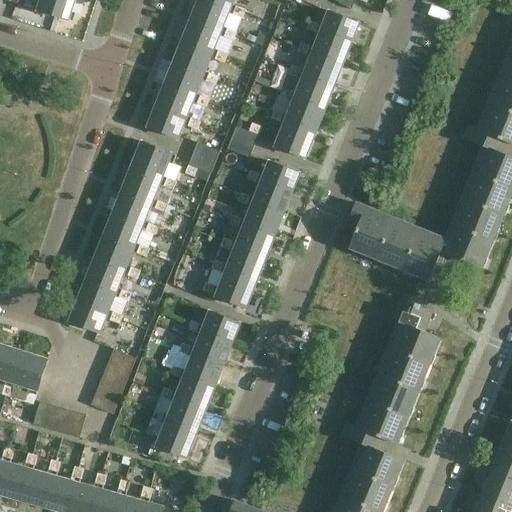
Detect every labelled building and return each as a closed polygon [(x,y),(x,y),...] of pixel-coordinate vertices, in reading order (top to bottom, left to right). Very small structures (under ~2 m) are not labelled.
[(74,0),(40,0),(40,2),(34,0),(25,0),(24,6),(68,20),(74,0)] [(220,0),(198,0),(193,15),(222,26),(236,32),(241,18),(242,18),(245,10),(231,4),(220,0)] [(335,0),(351,9),(355,0),(335,0)] [(452,13),(432,5),(428,14),(448,23),(452,13)] [(306,29),(320,34),(349,46),(358,23),(329,11),(323,25),(309,20),(306,29)] [(193,15),(184,37),(214,48),(219,35),(233,40),(236,32),(222,26),(193,15)] [(297,51),(311,56),(341,68),(349,46),(320,34),(314,49),(300,43),(297,51)] [(184,37),(175,59),(205,71),(210,57),(224,62),(227,54),(214,48),(184,37)] [(288,74),(302,79),(332,90),(341,68),(311,56),(305,70),(292,65),(288,74)] [(445,254),(446,254),(481,268),(511,191),(511,157),(493,149),(496,144),(498,138),(511,144),(511,57),(511,60),(499,91),(500,92),(497,99),(496,99),(483,131),(469,125),(464,138),(488,148),(445,254)] [(175,59),(166,81),(195,93),(201,79),(215,85),(218,76),(205,71),(175,59)] [(283,87),(279,95),(293,101),(323,112),(332,90),(302,79),(289,74),(284,88),(283,87)] [(166,81),(157,104),(187,115),(192,102),(206,107),(209,99),(195,93),(166,81)] [(271,117),(284,123),(314,135),(323,112),(293,101),(288,115),(274,110),(271,117)] [(187,115),(157,104),(148,127),(177,138),(183,124),(197,130),(200,121),(187,115)] [(252,123),(249,131),(258,135),(261,127),(252,123)] [(314,135),(284,123),(279,137),(274,135),(271,144),(276,146),(275,146),(305,158),(314,135)] [(249,131),(236,126),(232,138),(254,146),(258,135),(249,131)] [(254,146),(232,138),(227,149),(249,158),(254,146)] [(142,142),(133,165),(176,182),(176,181),(182,167),(172,163),(174,158),(176,155),(172,154),(164,151),(142,142)] [(197,142),(193,153),(214,162),(219,151),(197,142)] [(193,154),(188,165),(197,169),(198,169),(210,174),(214,162),(193,154)] [(260,184),(290,196),(299,173),(269,161),(264,176),(250,170),(247,178),(260,184)] [(133,165),(124,187),(167,204),(154,198),(159,184),(173,190),(176,182),(133,165)] [(197,169),(188,165),(185,173),(194,177),(197,169)] [(238,201),(251,206),(281,218),(290,196),(260,184),(255,198),(241,192),(238,201)] [(124,187),(115,209),(158,226),(145,220),(150,207),(164,212),(167,204),(124,187)] [(349,247),(402,269),(429,280),(443,244),(365,212),(367,207),(356,203),(346,228),(356,232),(349,247)] [(229,223),(243,228),(273,240),(281,218),(251,206),(246,220),(232,215),(229,223)] [(115,209),(106,231),(136,243),(148,248),(154,234),(155,234),(158,226),(115,209)] [(220,246),(234,251),(264,263),(273,240),(243,228),(237,243),(223,237),(220,246)] [(106,231),(97,253),(127,265),(132,251),(146,256),(149,249),(148,248),(136,243),(106,231)] [(211,268),(225,273),(255,285),(264,263),(234,251),(228,265),(214,260),(211,268)] [(97,253),(88,275),(118,287),(123,274),(137,279),(140,271),(127,265),(97,253)] [(255,285),(225,273),(220,287),(206,282),(202,290),(246,307),(255,285)] [(88,275),(79,297),(109,309),(121,315),(127,301),(128,301),(131,293),(118,287),(88,275)] [(109,309),(79,297),(70,321),(100,332),(105,318),(119,324),(123,315),(121,315),(109,309)] [(426,307),(418,303),(406,304),(399,322),(403,324),(379,385),(361,428),(347,423),(342,436),(367,446),(339,511),(381,511),(403,459),(372,447),(377,435),(396,443),(421,385),(440,337),(424,331),(428,320),(432,311),(426,307)] [(201,334),(230,346),(240,322),(211,311),(205,326),(191,320),(187,329),(201,334)] [(193,356),(192,356),(222,368),(230,346),(201,334),(196,348),(182,342),(178,350),(193,356)] [(2,345),(0,351),(0,393),(10,397),(25,352),(2,345)] [(114,349),(110,360),(131,369),(136,358),(114,349)] [(25,352),(10,397),(33,404),(38,390),(47,360),(25,352)] [(169,373),(184,379),(213,390),(222,368),(192,356),(187,370),(173,365),(169,373)] [(110,360),(105,371),(127,380),(131,369),(110,360)] [(105,371),(100,383),(122,392),(127,380),(105,371)] [(174,401),(174,402),(203,414),(213,390),(184,379),(178,393),(164,387),(160,396),(174,401)] [(100,383),(96,394),(118,403),(122,392),(100,383)] [(118,403),(96,394),(91,405),(113,414),(118,403)] [(33,425),(45,428),(51,405),(40,402),(33,425)] [(151,418),(165,424),(195,436),(203,414),(174,402),(169,415),(155,410),(151,418)] [(51,405),(45,428),(56,432),(63,409),(51,405)] [(63,409),(56,432),(68,435),(74,412),(63,409)] [(74,412),(68,435),(79,438),(86,415),(74,412)] [(511,421),(511,422),(502,446),(511,449),(511,421)] [(195,436),(165,424),(160,438),(155,436),(148,454),(157,457),(161,448),(186,458),(195,436)] [(0,460),(0,493),(15,498),(23,467),(9,463),(13,449),(4,446),(0,460)] [(511,449),(502,446),(493,469),(511,476),(511,449)] [(23,467),(15,498),(37,504),(46,474),(32,470),(36,456),(28,453),(23,467)] [(46,474),(37,504),(61,511),(70,480),(55,476),(59,462),(50,459),(46,474)] [(70,480),(61,511),(64,511),(84,511),(92,487),(79,483),(83,469),(74,466),(70,480)] [(511,476),(493,469),(483,492),(511,502),(511,476)] [(96,473),(92,487),(84,511),(109,511),(115,493),(102,490),(106,475),(96,473)] [(119,479),(115,493),(109,511),(135,511),(139,501),(124,497),(128,482),(119,479)] [(139,501),(135,511),(161,511),(163,507),(148,503),(152,489),(143,486),(139,501)] [(511,502),(483,492),(475,511),(509,511),(511,507),(511,502)] [(247,511),(243,510),(245,505),(234,501),(229,511),(247,511)]
